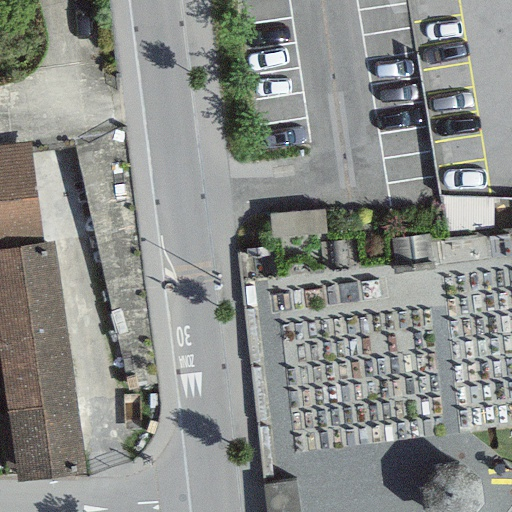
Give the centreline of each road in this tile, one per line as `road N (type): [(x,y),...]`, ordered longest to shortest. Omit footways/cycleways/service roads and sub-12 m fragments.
road 1 (residential): [(216,501),(151,0)]
road 2 (residential): [(0,501),(216,501)]
